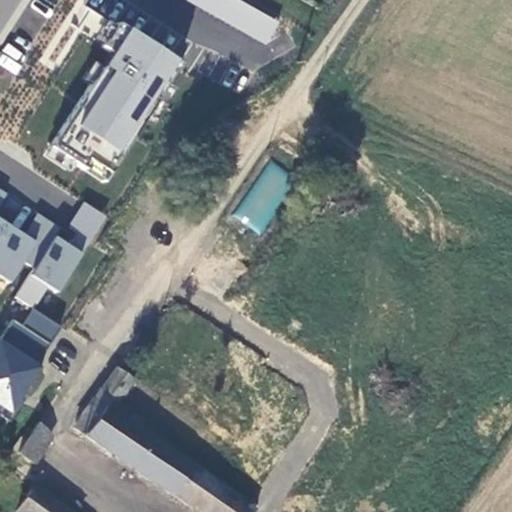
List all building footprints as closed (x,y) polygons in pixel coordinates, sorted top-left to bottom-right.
[(184,0),(265,45),(277,25),(233,0),(184,0)] [(179,65),(116,24),(105,41),(101,47),(110,53),(49,148),(103,183),(179,65)] [(0,53),(0,63),(13,72),(24,55),(7,44),(0,53)] [(263,160),(235,221),(266,234),(293,173),(263,160)] [(6,196),(0,206),(0,214),(10,221),(20,205),(6,196)] [(76,234),(89,242),(105,218),(104,217),(83,203),(67,228),(76,234)] [(23,236),(45,250),(53,237),(59,229),(36,215),(23,236)] [(45,250),(0,221),(0,278),(8,284),(21,264),(32,272),(15,298),(32,310),(47,287),(56,293),(89,242),(76,234),(68,247),(53,237),(45,250)] [(61,328),(32,310),(21,326),(50,345),(61,328)] [(35,367),(50,345),(21,326),(12,320),(0,339),(0,421),(2,418),(10,423),(23,403),(17,400),(26,386),(30,389),(41,371),(35,367)] [(119,402),(135,380),(124,372),(118,368),(102,389),(119,402)] [(74,428),(174,496),(195,466),(95,398),(74,428)] [(52,438),(35,427),(17,453),(34,464),(52,438)] [(174,496),(197,511),(266,511),(257,505),(255,507),(195,466),(174,496)] [(71,511),(34,487),(16,511),(71,511)]
